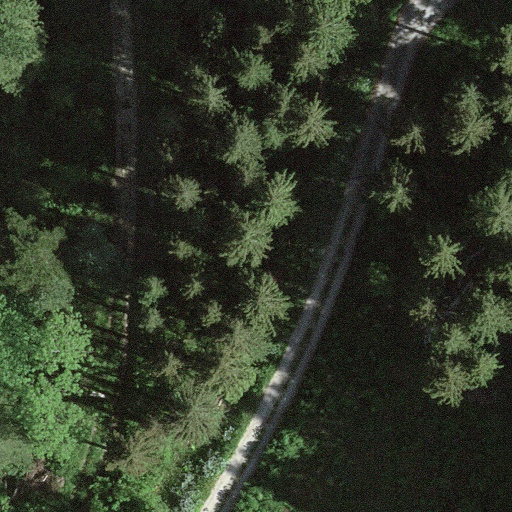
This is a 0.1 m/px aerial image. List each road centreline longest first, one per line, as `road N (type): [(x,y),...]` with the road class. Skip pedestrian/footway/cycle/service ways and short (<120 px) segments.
road 1 (track): [(193,511),(389,22),(418,0)]
road 2 (track): [(65,511),(126,57),(115,0)]
